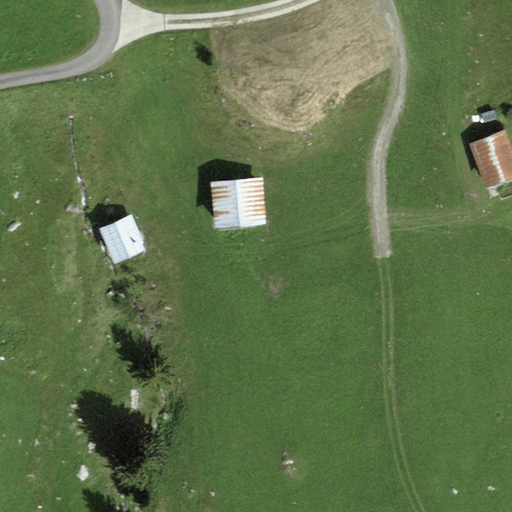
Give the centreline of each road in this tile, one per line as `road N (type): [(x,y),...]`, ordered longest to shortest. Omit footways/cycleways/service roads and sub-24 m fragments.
road 1 (track): [(377,0),(396,38),(400,73),(378,165),(390,410),(417,511)]
road 2 (track): [(110,22),(243,17),(303,0)]
road 3 (unclassified): [(0,83),(89,61),(109,31),(104,0)]
